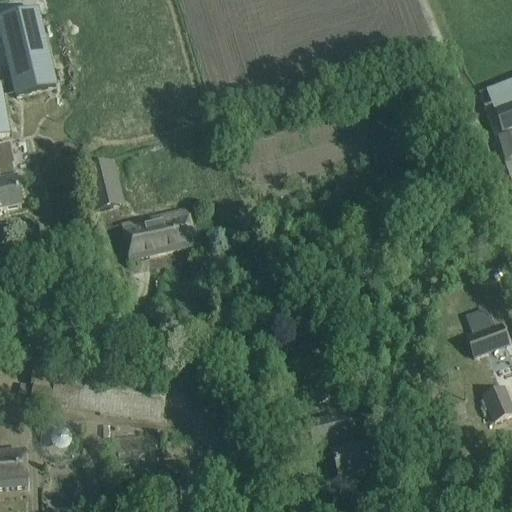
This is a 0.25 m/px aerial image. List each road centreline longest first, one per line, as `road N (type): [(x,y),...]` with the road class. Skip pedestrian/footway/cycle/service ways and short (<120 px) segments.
road 1 (residential): [(297,511),(238,369),(216,352),(136,345),(111,334),(0,264)]
road 2 (residential): [(511,223),(424,0)]
